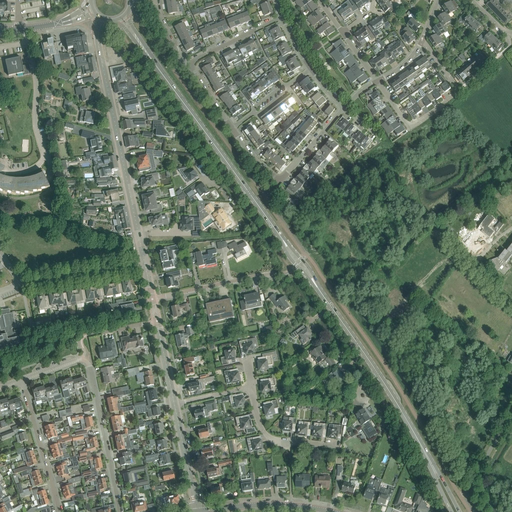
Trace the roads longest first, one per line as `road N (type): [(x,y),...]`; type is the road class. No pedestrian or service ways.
road 1 (residential): [(144,263),(99,50),(102,19)]
road 2 (secondary): [(276,231),(156,65)]
road 3 (residential): [(6,172),(31,169),(44,155),(22,28)]
road 4 (residential): [(0,254),(24,283),(144,263)]
road 5 (secondary): [(414,434),(328,304)]
road 6 (residential): [(120,511),(87,360)]
road 7 (residential): [(58,511),(21,379)]
road 8 (tertiary): [(323,510),(259,505),(197,511)]
road 9 (residential): [(409,125),(458,90),(422,39)]
